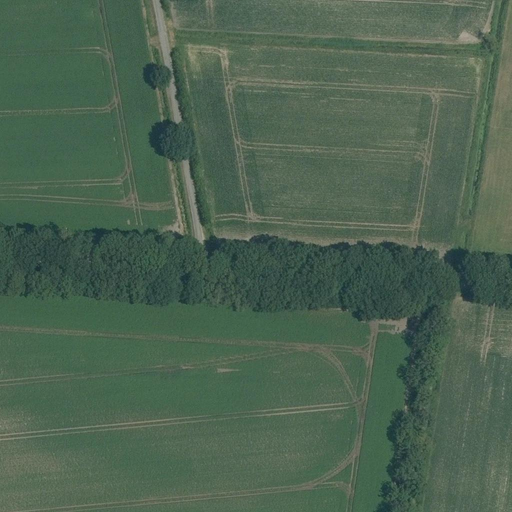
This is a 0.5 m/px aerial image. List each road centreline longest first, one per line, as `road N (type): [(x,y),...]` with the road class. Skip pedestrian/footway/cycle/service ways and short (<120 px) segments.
road 1 (unclassified): [(206,278),(511,293)]
road 2 (unclassified): [(156,0),(206,278)]
road 3 (unclassified): [(0,267),(206,278)]
